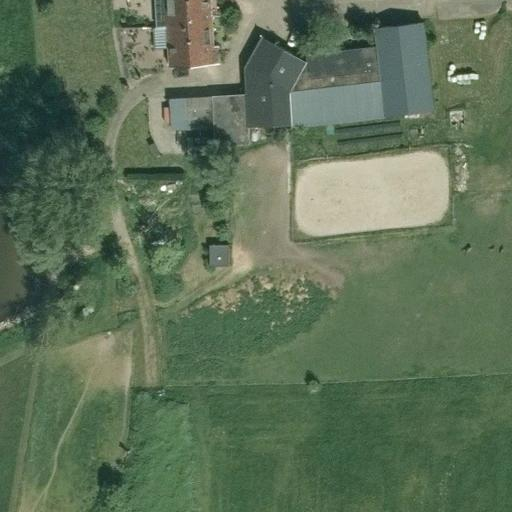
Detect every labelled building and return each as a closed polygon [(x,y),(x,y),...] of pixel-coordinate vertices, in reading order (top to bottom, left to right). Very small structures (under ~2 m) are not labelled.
[(212,12),(211,0),(154,0),(156,27),(168,27),(190,25),(189,17),(200,17),(200,12),(212,12)] [(214,46),(212,12),(200,12),(200,17),(189,17),(190,25),(192,65),(220,64),(219,46),(214,46)] [(173,130),(215,128),(216,145),(251,143),(250,126),(292,124),(292,126),(433,111),(423,23),(375,28),(378,46),(307,55),(307,61),(306,62),(263,36),(245,67),(247,95),(172,100),(172,108),(173,123),(173,130)] [(192,65),(190,25),(168,27),(170,66),(192,65)] [(172,108),(165,108),(166,124),(173,123),(172,108)] [(230,266),(230,245),(211,245),(211,266),(230,266)]
